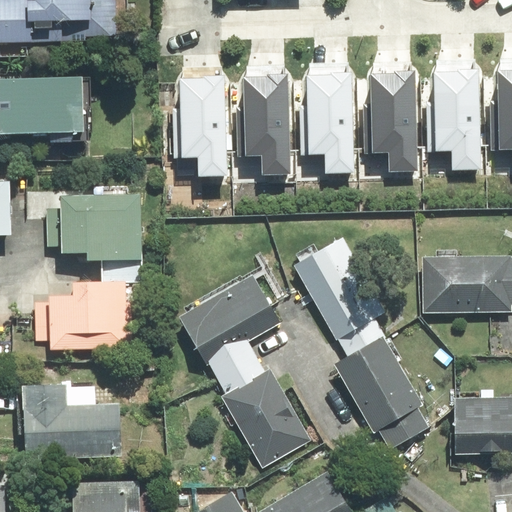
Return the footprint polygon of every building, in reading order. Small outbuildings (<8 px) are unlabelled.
[(0,0),(0,42),(92,39),(92,35),(130,34),(128,0),(0,0)] [(352,44),(301,46),(304,132),(323,132),(324,149),(355,148),(352,44)] [(511,44),(494,45),(495,130),(509,130),(509,148),(511,147),(511,44)] [(288,45),(241,46),(242,131),(262,131),(262,148),(289,147),(288,45)] [(484,47),(429,45),(427,131),(451,132),(450,144),(481,145),(484,47)] [(221,47),(171,48),(174,146),(194,146),(194,160),(225,159),(221,47)] [(416,49),(369,48),(366,129),(387,130),(386,147),(413,148),(416,49)] [(0,132),(88,132),(87,73),(0,73),(0,132)] [(0,233),(18,234),(18,178),(0,178),(0,233)] [(106,193),(67,191),(64,249),(92,251),(92,257),(144,260),(148,194),(129,193),(129,186),(107,185),(106,193)] [(350,236),(298,264),(348,357),(338,363),(375,433),(382,430),(392,448),(432,426),(421,407),(427,404),(368,293),(378,288),(350,236)] [(511,256),(427,255),(425,311),(511,312),(511,256)] [(244,274),(186,305),(189,309),(181,313),(208,364),(211,363),(226,391),(223,392),(264,469),(315,442),(274,365),(267,369),(252,339),(285,322),(276,305),(290,297),(273,264),(247,278),(244,274)] [(37,337),(50,338),(52,338),(52,345),(132,350),(136,280),(79,276),(78,294),(53,292),(52,302),(39,301),(37,337)] [(74,378),(26,379),(28,457),(126,455),(124,400),(75,402),(74,378)] [(511,393),(457,393),(456,451),(511,451),(511,393)] [(355,511),(330,471),(264,511),(355,511)] [(133,511),(133,481),(81,481),(80,511),(133,511)] [(12,511),(12,483),(0,482),(0,511),(12,511)] [(246,511),(235,492),(201,511),(246,511)]
